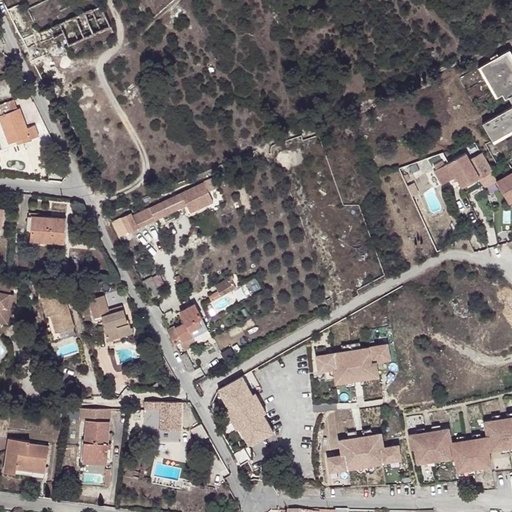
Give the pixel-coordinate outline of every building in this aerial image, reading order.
[(511,129),(511,56),(508,50),(499,55),(492,59),(481,66),(498,96),(503,93),(506,99),(510,96),(511,100),(511,106),(483,123),(493,140),(508,132),(511,129)] [(498,96),(481,66),(478,67),(496,97),(498,96)] [(15,108),(11,99),(0,103),(0,124),(7,143),(20,138),(22,141),(38,135),(33,124),(26,127),(18,107),(15,108)] [(511,132),(511,129),(508,132),(493,140),(494,143),(511,132)] [(479,178),(493,170),(482,152),(469,159),(466,153),(448,163),(457,177),(463,188),(479,178)] [(448,163),(434,171),(443,185),(457,177),(448,163)] [(497,181),(493,170),(479,178),(485,189),(497,181)] [(511,201),(511,173),(498,182),(502,190),(507,198),(510,203),(511,201)] [(204,182),(151,206),(157,219),(187,205),(192,202),(195,210),(213,201),(204,182)] [(507,198),(502,190),(497,192),(502,201),(507,198)] [(195,210),(192,202),(187,205),(190,212),(195,210)] [(151,206),(132,214),(139,227),(157,219),(151,206)] [(132,212),(121,217),(128,232),(139,227),(132,214),(132,212)] [(34,228),(30,228),(29,239),(63,242),(65,217),(35,214),(34,228)] [(121,217),(112,222),(119,236),(128,232),(121,217)] [(152,277),(143,282),(151,298),(157,295),(160,293),(152,277)] [(237,288),(230,277),(215,285),(218,291),(221,297),(237,288)] [(11,288),(12,283),(0,280),(0,315),(8,317),(12,301),(8,300),(11,288)] [(65,311),(62,300),(58,285),(40,289),(47,316),(51,316),(55,332),(74,327),(69,310),(65,311)] [(218,291),(213,293),(216,299),(221,297),(218,291)] [(103,326),(106,339),(119,335),(118,333),(130,330),(127,320),(126,320),(123,310),(110,314),(105,296),(88,300),(93,318),(102,316),(105,326),(103,326)] [(185,322),(169,331),(176,345),(180,342),(193,336),(192,335),(187,325),(198,319),(202,317),(195,304),(180,312),(185,322)] [(204,329),(198,319),(187,325),(192,335),(204,329)] [(119,335),(106,339),(107,342),(131,335),(130,330),(118,333),(119,335)] [(197,344),(193,336),(180,342),(185,351),(197,344)] [(341,345),(342,351),(362,348),(361,341),(341,345)] [(342,351),(316,355),(319,370),(333,368),(336,382),(345,381),(354,379),(360,378),(369,377),(379,375),(377,361),(390,358),(388,343),(362,348),(342,351)] [(181,355),(188,369),(194,366),(186,352),(181,355)] [(188,369),(195,382),(201,379),(194,366),(188,369)] [(354,379),(345,381),(346,387),(355,385),(354,379)] [(257,400),(251,385),(224,397),(245,447),(252,444),(248,435),(259,430),(253,416),(245,420),(239,408),(257,400)] [(144,401),(144,408),(160,409),(160,429),(166,430),(175,430),(180,430),(180,402),(144,401)] [(82,408),(81,420),(86,421),(85,441),(84,457),(107,459),(111,409),(82,408)] [(427,431),(410,434),(412,449),(415,448),(418,463),(452,457),(452,458),(455,457),(458,472),(491,466),(489,452),(492,451),(511,447),(511,417),(507,418),(510,433),(504,434),(502,419),(485,422),(487,437),(472,439),(475,454),(470,454),(467,440),(453,442),(450,428),(432,430),(435,445),(429,446),(427,431)] [(208,436),(202,424),(191,430),(198,442),(208,436)] [(348,438),(339,440),(341,455),(328,457),(330,471),(356,467),(374,463),(401,458),(399,444),(384,447),(381,432),(372,434),(363,435),(357,436),(348,438)] [(28,445),(8,441),(1,475),(13,477),(14,471),(43,478),(48,452),(28,448),(28,445)] [(85,441),(81,441),(80,461),(107,463),(107,459),(84,457),(85,441)] [(374,463),(356,467),(357,473),(375,470),(374,463)]
